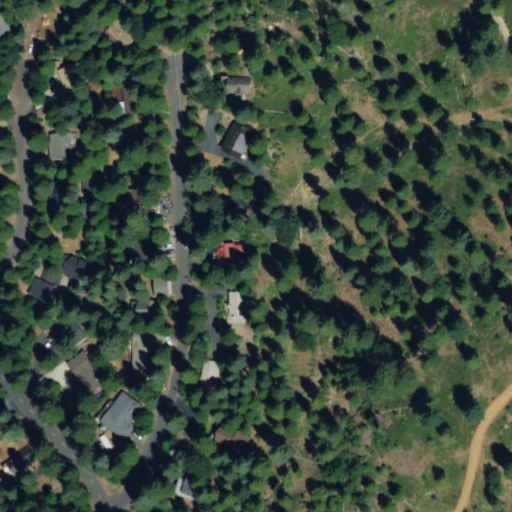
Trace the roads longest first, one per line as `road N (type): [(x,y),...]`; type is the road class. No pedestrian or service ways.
road 1 (residential): [(105,506),(154,429),(178,341),(173,94)]
road 2 (residential): [(0,270),(19,210),(18,67)]
road 3 (residential): [(106,511),(65,446),(0,390)]
road 4 (track): [(455,511),(472,453),(511,397)]
